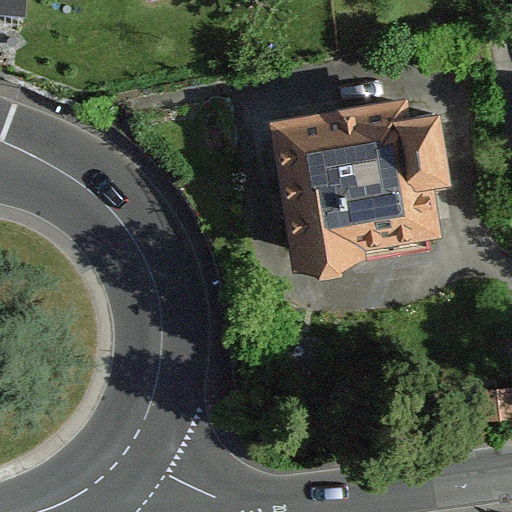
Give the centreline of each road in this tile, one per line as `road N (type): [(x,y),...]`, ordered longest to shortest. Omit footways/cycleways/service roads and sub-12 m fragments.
road 1 (tertiary): [(511,473),(291,500),(213,498),(119,461)]
road 2 (secondary): [(0,146),(103,205),(131,238),(161,304),(156,385),(119,461)]
